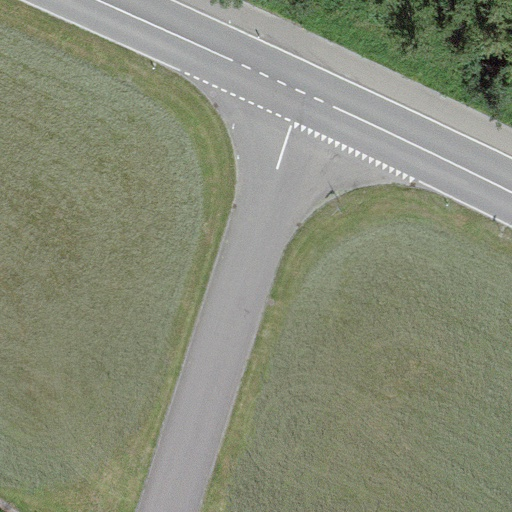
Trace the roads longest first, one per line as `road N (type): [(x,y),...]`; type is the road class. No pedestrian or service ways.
road 1 (residential): [(306,96),(168,511)]
road 2 (primary): [(92,0),(306,96)]
road 3 (primary): [(306,96),(511,194)]
